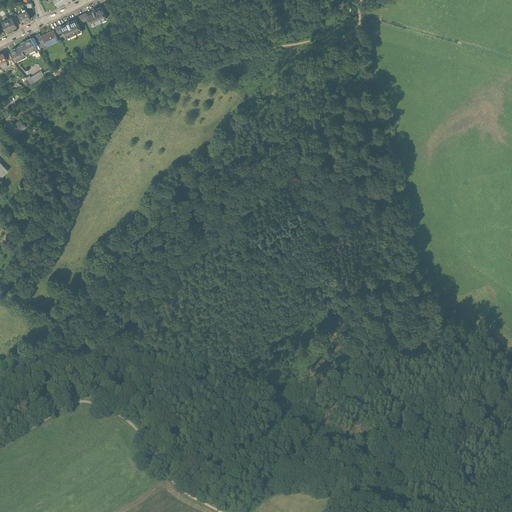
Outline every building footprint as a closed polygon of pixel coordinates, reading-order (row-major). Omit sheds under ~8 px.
[(86,13),(88,17),(91,23),(95,21),(96,22),(97,22),(102,20),(102,19),(102,18),(107,16),(103,10),(101,5),(95,8),(95,7),(92,9),(92,10),(86,13)] [(27,10),(18,14),(22,23),(31,18),(27,10)] [(12,18),(9,19),(8,18),(1,22),(6,31),(17,25),(12,17),(12,16),(12,18)] [(69,20),(66,22),(67,23),(61,26),(60,26),(63,30),(66,36),(70,34),(71,35),(72,35),(76,32),(77,31),(81,29),(78,22),(76,18),(70,21),(69,20)] [(53,29),(42,35),(43,38),(42,38),(39,40),(42,46),(51,42),(51,40),(57,38),(57,39),(58,39),(53,29)] [(21,45),(10,50),(15,59),(26,54),(25,52),(28,50),(30,54),(38,51),(31,37),(20,43),(21,45)] [(62,67),(52,73),(54,76),(59,73),(60,71),(59,71),(63,69),(62,67)] [(14,126),(11,123),(8,125),(10,127),(7,130),(13,137),(14,137),(12,135),(18,130),(20,133),(27,127),(20,120),(14,126)]
